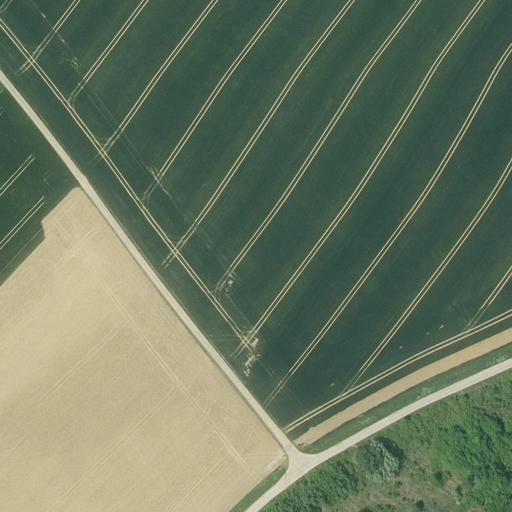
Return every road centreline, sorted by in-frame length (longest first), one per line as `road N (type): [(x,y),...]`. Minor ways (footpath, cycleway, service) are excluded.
road 1 (track): [(307,484),(0,106)]
road 2 (track): [(307,484),(511,374)]
